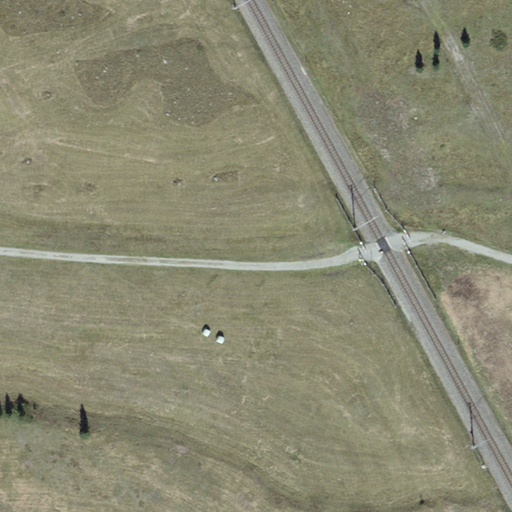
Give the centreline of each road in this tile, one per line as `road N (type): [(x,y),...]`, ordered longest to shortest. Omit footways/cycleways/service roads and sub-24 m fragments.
road 1 (track): [(0,251),(291,267),(436,236),(511,258)]
road 2 (track): [(511,167),(424,0)]
